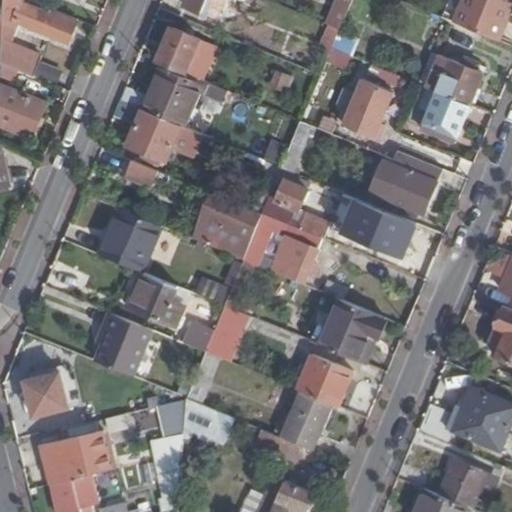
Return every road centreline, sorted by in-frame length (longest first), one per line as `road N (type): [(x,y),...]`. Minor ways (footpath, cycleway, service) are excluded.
road 1 (residential): [(354,511),(511,136)]
road 2 (residential): [(0,310),(134,0)]
